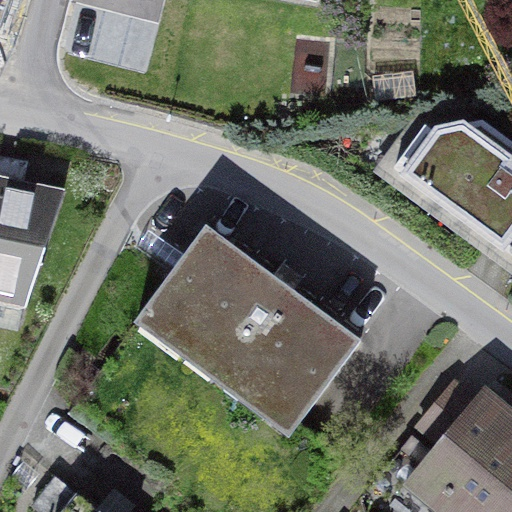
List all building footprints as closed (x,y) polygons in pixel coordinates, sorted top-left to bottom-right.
[(0,0),(0,36),(8,40),(21,0),(0,0)] [(433,132),(425,126),(394,168),(511,255),(511,254),(511,143),(482,121),(433,132)] [(0,178),(0,301),(24,306),(63,192),(0,178)] [(358,341),(206,228),(147,308),(298,422),(358,341)] [(485,511),(511,480),(511,418),(509,416),(483,394),(476,403),(453,383),(419,425),(442,444),(404,488),(433,511),(485,511)] [(100,511),(57,477),(32,507),(38,511),(100,511)] [(511,511),(511,480),(485,511),(511,511)]
